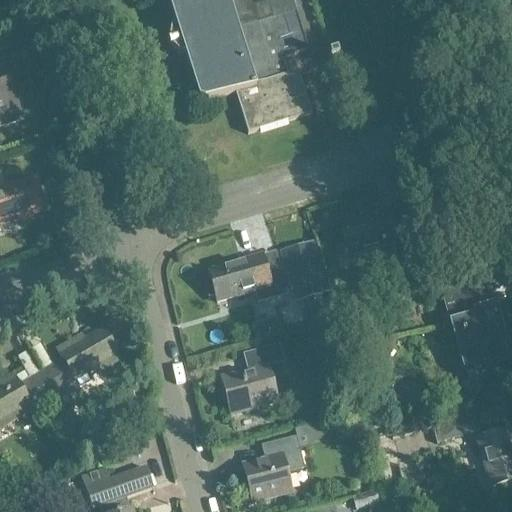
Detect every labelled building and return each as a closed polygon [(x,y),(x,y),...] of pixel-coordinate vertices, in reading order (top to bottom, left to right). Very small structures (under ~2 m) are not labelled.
[(257,24),(252,7),(249,0),(167,0),(176,27),(172,28),(169,39),(172,48),(180,56),(184,54),(199,104),(205,105),(235,96),(247,135),(311,115),(298,73),(290,75),(284,57),(272,19),(257,24)] [(267,0),(268,2),(252,7),(257,24),(272,19),(284,57),(306,50),(295,13),(285,17),(279,0),(267,0)] [(1,71),(0,71),(0,127),(21,121),(10,85),(6,87),(1,71)] [(0,221),(26,212),(28,216),(45,210),(34,179),(0,190),(0,221)] [(384,212),(340,224),(349,258),(393,246),(400,274),(418,269),(408,225),(389,231),(384,212)] [(439,224),(417,229),(420,242),(442,237),(439,224)] [(313,244),(279,254),(294,304),(328,294),(313,244)] [(287,296),(279,269),(267,272),(263,257),(245,262),(207,273),(209,281),(202,283),(208,300),(214,298),(216,304),(254,293),(258,304),(287,296)] [(483,283),(443,294),(465,369),(485,364),(487,369),(505,364),(500,348),(504,347),(500,333),(504,331),(497,308),(495,308),(492,297),(487,298),(483,283)] [(327,315),(323,301),(303,307),(307,320),(327,315)] [(347,302),(333,306),(337,318),(350,315),(347,302)] [(42,374),(56,397),(58,396),(66,411),(76,406),(69,393),(75,389),(73,386),(77,383),(75,380),(88,372),(90,376),(100,371),(100,372),(120,361),(103,331),(77,346),(74,341),(57,351),(63,362),(42,374)] [(251,371),(220,380),(229,417),(278,404),(269,368),(285,364),(280,345),(247,354),(251,371)] [(56,397),(42,374),(19,387),(13,376),(0,384),(0,422),(0,423),(3,428),(32,411),(29,405),(39,399),(42,405),(56,397)] [(474,417),(426,431),(430,447),(478,433),(474,417)] [(325,424),(311,428),(313,437),(327,433),(325,424)] [(511,431),(477,441),(490,488),(511,482),(511,431)] [(299,451),(296,438),(260,447),(264,464),(243,469),(252,505),(291,495),(285,475),(304,470),(299,451)] [(100,443),(89,446),(94,463),(106,459),(100,443)] [(131,511),(128,498),(153,490),(146,469),(110,481),(106,470),(81,479),(92,511),(101,508),(102,511),(131,511)] [(351,499),(354,510),(383,502),(380,491),(351,499)]
